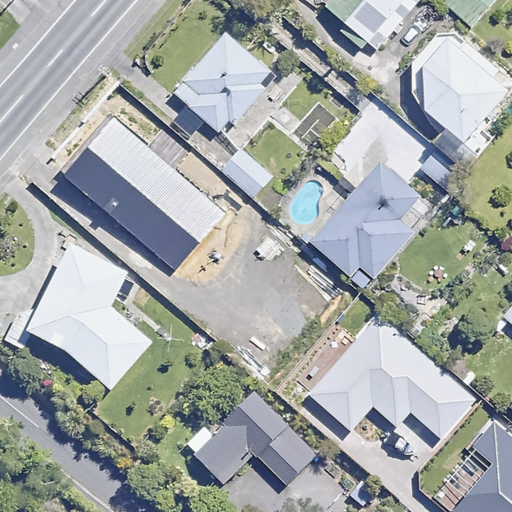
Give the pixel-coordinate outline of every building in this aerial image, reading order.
[(413,3),(408,0),(305,0),(305,1),(372,55),(413,3)] [(486,0),(438,0),(435,5),(464,28),(486,0)] [(504,79),(442,30),(399,84),(461,133),(504,79)] [(261,74),(211,34),(164,93),(214,133),(261,74)] [(113,120),(65,177),(173,268),(222,211),(113,120)] [(462,172),(435,146),(419,163),(445,189),(462,172)] [(268,180),(240,158),(223,179),(251,202),(268,180)] [(421,208),(368,166),(306,244),(358,286),(421,208)] [(146,341),(106,305),(120,276),(61,247),(17,337),(62,359),(100,392),(146,341)] [(511,296),(486,324),(498,334),(511,319),(511,296)] [(376,315),(311,392),(355,430),(374,408),(398,427),(410,413),(442,440),(476,399),(376,315)] [(315,455),(250,392),(210,433),(202,425),(184,444),(223,483),(254,452),(287,484),(315,455)] [(451,511),(511,511),(511,436),(495,422),(472,448),(493,466),(451,511)]
